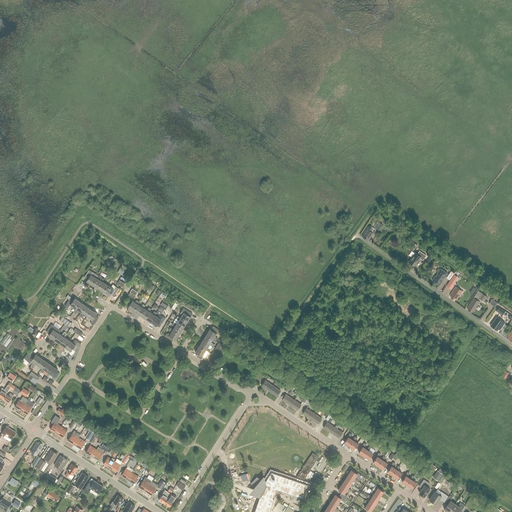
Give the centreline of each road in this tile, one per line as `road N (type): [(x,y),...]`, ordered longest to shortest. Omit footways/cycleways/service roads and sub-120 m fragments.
road 1 (residential): [(511,345),(359,237)]
road 2 (tertiary): [(159,511),(33,430)]
road 3 (residential): [(245,404),(177,511)]
